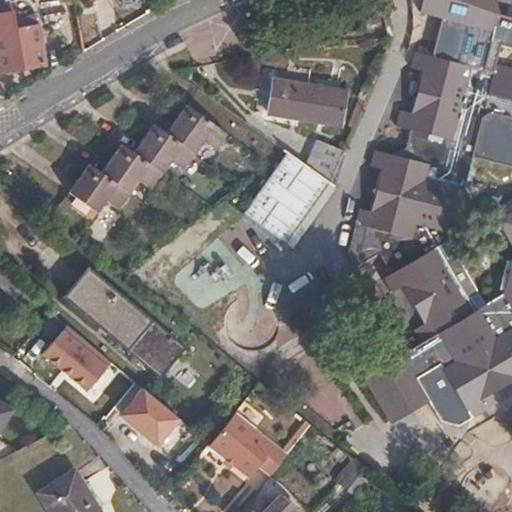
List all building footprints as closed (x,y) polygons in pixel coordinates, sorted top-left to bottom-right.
[(17,12),(0,14),(0,72),(0,73),(46,65),(36,16),(18,19),(17,12)] [(511,67),(494,62),(492,72),(478,68),(482,53),(447,44),(428,56),(413,52),(408,68),(412,69),(421,71),(410,113),(402,111),(398,110),(393,126),(410,130),(406,144),(392,155),(372,150),(368,166),(372,167),(381,168),(370,211),(362,209),(358,208),(353,224),(365,227),(359,250),(366,261),(378,254),(390,274),(385,276),(394,291),(401,287),(431,337),(423,341),(402,354),(401,353),(360,377),(389,425),(429,401),(415,378),(438,364),(471,420),(486,412),(484,408),(479,400),(511,380),(511,67)] [(421,71),(412,69),(402,111),(410,113),(421,71)] [(273,79),(267,114),(340,126),(345,91),(273,79)] [(186,105),(185,104),(165,133),(194,153),(202,142),(215,150),(226,134),(186,105)] [(165,133),(153,124),(133,153),(161,173),(170,162),(182,170),(194,153),(165,133)] [(316,140),(305,166),(330,183),(343,151),(316,140)] [(133,153),(120,144),(100,173),(129,193),(137,181),(150,190),(161,173),(133,153)] [(242,217),(290,251),(334,190),(286,156),(242,217)] [(100,173),(88,164),(67,193),(96,213),(105,201),(117,209),(129,193),(100,173)] [(381,168),(372,167),(362,209),(370,211),(381,168)] [(87,268),(63,297),(160,377),(184,348),(87,268)] [(32,296),(2,271),(0,273),(0,283),(25,305),(32,296)] [(401,287),(394,291),(423,341),(431,337),(401,287)] [(32,296),(25,305),(18,313),(37,329),(52,313),(32,296)] [(70,424),(66,421),(0,379),(0,439),(19,451),(69,424),(70,424)] [(484,408),(511,391),(511,380),(479,400),(484,408)] [(178,419),(142,388),(120,415),(157,445),(178,419)] [(286,455),(234,413),(209,445),(208,446),(249,479),(258,467),(270,476),(272,474),(286,455)] [(370,474),(358,465),(340,486),(352,496),(370,474)] [(100,511),(74,470),(36,493),(48,511),(100,511)] [(250,511),(296,511),(279,495),(261,511),(250,511)]
